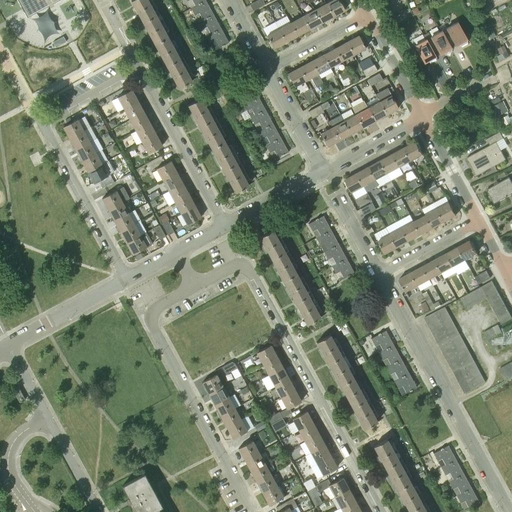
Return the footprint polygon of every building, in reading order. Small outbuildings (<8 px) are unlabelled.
[(17,0),(27,17),(58,0),(17,0)] [(143,22),(156,15),(153,11),(156,9),(150,0),(132,0),(131,1),(143,22)] [(185,0),(191,9),(205,1),(206,1),(205,0),(185,0)] [(257,0),(249,4),(253,11),(265,4),(262,0),(257,0)] [(332,0),(326,4),(333,16),(344,10),(339,0),(332,0)] [(205,1),(191,9),(194,16),(199,13),(203,20),(213,15),(209,7),(209,8),(205,1)] [(314,10),(321,22),(333,16),(326,4),(314,10)] [(302,16),(309,29),(321,22),(314,10),(302,16)] [(156,15),(143,22),(155,45),(168,37),(165,32),(168,31),(161,19),(158,20),(156,15)] [(213,15),(203,20),(198,23),(206,37),(220,29),(221,29),(217,21),(216,22),(213,15)] [(290,23),(297,35),(309,29),(302,16),(290,23)] [(279,29),(285,42),(297,35),(290,23),(279,29)] [(442,34),(445,38),(450,35),(455,44),(458,42),(461,47),(468,43),(457,23),(446,28),(448,31),(442,34)] [(220,29),(206,37),(214,51),(221,47),(222,48),(224,46),(224,45),(228,43),(224,35),(224,36),(220,29)] [(285,42),(279,29),(267,36),(273,48),(285,42)] [(427,42),(435,57),(440,54),(439,52),(443,51),(445,56),(452,52),(445,38),(442,34),(441,31),(431,37),(432,39),(427,42)] [(171,37),(175,44),(181,40),(178,34),(171,37)] [(358,35),(346,42),(353,54),(365,48),(358,35)] [(55,47),(56,47),(66,42),(63,36),(52,42),(55,47)] [(168,37),(155,45),(166,66),(179,59),(177,54),(179,53),(173,41),(170,42),(168,37)] [(437,60),(435,57),(427,42),(425,40),(415,45),(416,48),(411,51),(414,55),(419,52),(424,61),(427,59),(430,64),(437,60)] [(353,54),(346,42),(335,48),(342,61),(353,54)] [(342,61),(335,48),(323,54),(330,67),(342,61)] [(330,67),(323,54),(311,61),(318,73),(330,67)] [(179,59),(166,66),(178,88),(191,80),(189,76),(191,74),(185,63),(182,64),(179,59)] [(318,73),(311,61),(299,67),(306,80),(311,77),(315,86),(323,82),(318,73)] [(365,77),(381,68),(378,62),(362,71),(365,77)] [(306,80),(299,67),(287,74),(294,86),(306,80)] [(370,86),(382,80),(379,74),(367,80),(370,86)] [(330,84),(325,87),(328,93),(333,90),(330,84)] [(375,96),(379,102),(386,114),(398,108),(393,98),(396,96),(391,87),(375,96)] [(123,109),(137,101),(131,90),(117,97),(123,109)] [(250,118),(264,110),(265,110),(261,102),(260,102),(256,95),(252,98),(251,97),(249,99),(242,103),(250,118)] [(199,127),(212,120),(210,115),(213,114),(206,102),(203,103),(201,98),(187,105),(199,127)] [(137,101),(123,109),(129,120),(144,112),(137,101)] [(323,110),(330,106),(328,101),(320,105),(323,110)] [(374,121),(367,108),(363,101),(351,107),(355,115),(362,127),(374,121)] [(509,111),(504,101),(492,107),(497,117),(509,111)] [(367,108),(374,121),(386,114),(379,102),(367,108)] [(311,118),(323,112),(319,105),(308,112),(311,118)] [(258,132),(272,124),(268,116),(264,110),(250,118),(258,132)] [(144,112),(129,120),(135,131),(150,123),(144,112)] [(350,134),(343,121),(340,115),(328,121),(332,128),(338,140),(350,134)] [(362,127),(355,115),(343,121),(350,134),(362,127)] [(69,138),(83,131),(77,119),(63,127),(69,138)] [(212,120),(199,127),(211,149),(224,142),(222,137),(224,135),(218,123),(215,125),(212,120)] [(150,123),(135,131),(142,142),(156,134),(150,123)] [(265,146),(280,138),(276,131),(272,124),(258,132),(265,146)] [(338,140),(332,128),(320,134),(327,146),(338,140)] [(75,149),(89,142),(83,131),(69,138),(75,149)] [(477,175),(506,159),(496,141),(503,137),(500,131),(487,138),(490,145),(467,157),(477,175)] [(111,140),(107,132),(103,135),(107,142),(111,140)] [(156,134),(142,142),(148,153),(162,146),(156,134)] [(280,138),(265,146),(269,153),(273,151),(277,158),(281,156),(284,155),(283,154),(288,152),(284,145),(283,145),(280,138)] [(416,141),(404,148),(411,160),(423,154),(416,141)] [(81,160),(95,153),(89,142),(75,149),(81,160)] [(224,142),(211,149),(223,171),(236,163),(234,159),(236,157),(230,145),(227,147),(224,142)] [(411,160),(404,148),(393,154),(399,167),(411,160)] [(87,172),(101,164),(95,153),(81,160),(87,172)] [(399,167),(393,154),(380,161),(387,173),(399,167)] [(162,180),(176,173),(170,161),(156,169),(162,180)] [(387,173),(380,161),(369,167),(376,180),(387,173)] [(236,163),(223,171),(235,192),(248,185),(245,181),(248,179),(242,167),(239,169),(236,163)] [(101,164),(87,172),(93,183),(107,175),(101,164)] [(376,180),(369,167),(357,173),(364,186),(376,180)] [(182,184),(176,173),(162,180),(168,191),(182,184)] [(364,186),(357,173),(345,180),(352,192),(364,186)] [(511,182),(509,177),(487,190),(494,203),(511,193),(511,182)] [(412,189),(418,186),(415,180),(409,183),(412,189)] [(182,184),(168,191),(174,202),(188,194),(182,184)] [(419,190),(413,193),(417,200),(423,197),(419,190)] [(108,210),(122,202),(116,191),(102,198),(108,210)] [(380,206),(387,202),(382,193),(375,197),(380,206)] [(180,213),(194,206),(188,194),(174,202),(180,213)] [(114,221),(128,213),(122,202),(108,210),(114,221)] [(373,203),(361,209),(364,216),(376,209),(373,203)] [(437,209),(444,222),(456,215),(449,203),(437,209)] [(201,217),(194,206),(180,213),(187,225),(201,217)] [(426,216),(433,228),(444,222),(437,209),(426,216)] [(120,233),(134,225),(128,213),(114,221),(120,233)] [(167,220),(169,220),(165,213),(158,217),(162,223),(167,220)] [(414,222),(421,234),(433,228),(426,216),(414,222)] [(321,236),(330,231),(330,230),(326,223),(322,217),(317,219),(315,220),(315,221),(308,224),(312,231),(317,229),(321,236)] [(167,235),(174,232),(167,220),(162,223),(161,224),(167,235)] [(402,229),(409,241),(421,234),(414,222),(402,229)] [(126,244),(140,236),(134,225),(120,233),(126,244)] [(160,239),(166,236),(159,225),(154,228),(160,239)] [(391,235),(397,247),(409,241),(402,229),(391,235)] [(271,259),(284,252),(282,247),(284,246),(278,234),(275,235),(272,230),(259,237),(271,259)] [(330,231),(321,236),(316,238),(320,245),(324,242),(328,249),(338,245),(338,244),(334,237),(334,238),(330,231)] [(397,247),(391,235),(379,242),(385,254),(397,247)] [(140,236),(126,244),(132,254),(146,247),(140,236)] [(470,240),(458,247),(465,259),(477,253),(470,240)] [(338,245),(328,249),(324,252),(327,259),(332,256),(336,264),(345,259),(346,258),(342,251),(341,251),(338,245)] [(465,259),(458,247),(446,253),(453,265),(465,259)] [(284,252),(271,259),(283,281),(296,274),(294,269),(296,268),(290,256),(287,257),(284,252)] [(453,265),(446,253),(435,260),(441,272),(453,265)] [(345,259),(336,264),(331,266),(335,273),(340,271),(344,278),(347,276),(347,277),(349,275),(353,272),(349,265),(345,259)] [(441,272),(435,260),(423,266),(429,278),(441,272)] [(429,278),(423,266),(411,272),(418,285),(429,278)] [(486,270),(475,277),(479,284),(490,278),(486,270)] [(418,285),(411,272),(399,279),(406,291),(418,285)] [(296,274),(283,281),(295,303),(308,296),(305,291),(308,289),(302,277),(299,279),(296,274)] [(482,287),(485,292),(495,287),(492,281),(482,287)] [(476,290),(482,300),(487,297),(485,292),(482,287),(476,290)] [(495,287),(485,292),(487,297),(498,292),(495,287)] [(471,293),(476,303),(482,300),(476,290),(471,293)] [(490,303),(501,297),(498,292),(487,297),(490,303)] [(476,303),(471,293),(465,296),(471,306),(476,303)] [(434,304),(429,294),(424,297),(432,310),(441,305),(439,301),(434,304)] [(308,296),(295,303),(306,324),(320,317),(317,313),(320,311),(314,299),(311,301),(308,296)] [(471,306),(465,296),(460,299),(466,309),(471,306)] [(501,297),(490,303),(493,308),(504,303),(501,297)] [(426,302),(419,306),(422,313),(430,309),(426,302)] [(504,303),(493,308),(496,313),(507,308),(504,303)] [(445,307),(435,312),(438,317),(448,312),(445,307)] [(507,308),(496,313),(499,319),(509,313),(507,308)] [(438,317),(435,312),(424,318),(427,323),(438,317)] [(448,312),(438,317),(441,323),(450,318),(448,312)] [(511,317),(509,313),(499,319),(502,324),(511,318),(511,317)] [(427,323),(430,328),(441,323),(438,317),(427,323)] [(450,318),(441,323),(443,328),(453,323),(450,318)] [(443,328),(441,323),(430,328),(433,334),(443,328)] [(453,323),(443,328),(446,334),(456,328),(453,323)] [(498,325),(493,328),(498,336),(501,335),(503,334),(498,325)] [(446,334),(443,328),(433,334),(436,339),(446,334)] [(456,328),(446,334),(449,339),(459,334),(456,328)] [(489,330),(493,339),(498,336),(493,328),(489,330)] [(488,342),(493,339),(489,330),(484,333),(488,342)] [(379,353),(393,345),(389,337),(389,338),(385,331),(380,333),(378,334),(378,335),(371,338),(375,346),(379,343),(383,350),(379,353)] [(503,334),(501,335),(506,345),(511,342),(506,333),(503,334)] [(449,339),(446,334),(436,339),(439,345),(449,339)] [(459,334),(449,339),(452,344),(462,339),(459,334)] [(328,363),(341,356),(338,351),(341,350),(335,338),(332,340),(329,335),(316,342),(328,363)] [(493,339),(499,349),(503,346),(498,336),(493,339)] [(452,344),(449,339),(439,345),(441,350),(452,344)] [(462,339),(452,344),(455,350),(465,344),(462,339)] [(493,339),(488,342),(494,352),(499,349),(493,339)] [(441,350),(444,355),(455,350),(452,344),(441,350)] [(465,344),(455,350),(458,355),(468,350),(465,344)] [(256,353),(263,364),(276,357),(270,345),(256,353)] [(393,345),(379,353),(383,360),(387,357),(391,364),(400,359),(401,359),(397,351),(396,352),(393,345)] [(300,354),(296,346),(290,349),(294,357),(300,354)] [(458,355),(455,350),(444,355),(447,361),(458,355)] [(468,350),(458,355),(461,360),(471,355),(468,350)] [(461,361),(461,360),(458,355),(447,361),(450,366),(461,361)] [(471,355),(461,360),(461,361),(463,366),(473,360),(471,355)] [(341,356),(328,363),(340,385),(353,378),(350,373),(353,372),(347,360),(344,361),(341,356)] [(276,357),(263,364),(269,375),(282,368),(276,357)] [(400,359),(391,364),(387,367),(390,374),(395,371),(398,378),(408,373),(409,373),(405,365),(404,365),(400,359)] [(463,366),(464,366),(466,371),(476,366),(473,360),(463,366)] [(226,373),(237,367),(235,363),(232,361),(222,366),(226,373)] [(464,366),(463,366),(461,361),(450,366),(453,372),(464,366)] [(466,371),(464,366),(453,372),(456,377),(466,371)] [(466,371),(469,376),(479,371),(476,366),(466,371)] [(510,377),(504,367),(499,370),(505,380),(510,377)] [(282,368),(269,375),(275,386),(288,379),(282,368)] [(252,381),(262,375),(259,370),(250,376),(252,381)] [(469,376),(466,371),(456,377),(459,382),(469,377),(469,376)] [(469,376),(469,377),(472,382),(482,376),(479,371),(469,376)] [(408,373),(398,378),(399,378),(394,381),(398,388),(402,385),(406,392),(409,391),(410,391),(413,390),(412,389),(416,387),(412,379),(411,380),(408,373)] [(202,382),(208,394),(222,386),(216,375),(202,382)] [(472,382),(475,387),(485,382),(482,376),(472,382)] [(472,382),(469,377),(459,382),(462,388),(472,382)] [(353,378),(340,385),(352,407),(365,400),(362,395),(365,393),(359,381),(356,383),(353,378)] [(288,379),(275,386),(280,397),(294,390),(288,379)] [(475,387),(472,382),(462,388),(465,393),(475,387)] [(222,386),(208,394),(214,405),(228,397),(222,386)] [(13,390),(12,390),(18,402),(19,402),(20,402),(21,402),(22,401),(23,400),(24,400),(25,399),(18,387),(17,387),(16,387),(15,388),(14,389),(13,389),(13,390)] [(294,390),(280,397),(287,408),(300,401),(294,390)] [(228,397),(214,405),(220,416),(234,408),(228,397)] [(365,400),(352,407),(364,429),(377,422),(374,417),(377,415),(371,403),(368,405),(365,400)] [(234,408),(220,416),(226,427),(240,419),(234,408)] [(279,411),(267,418),(271,424),(282,417),(279,411)] [(298,430),(312,423),(306,411),(292,419),(298,430)] [(286,425),(282,418),(271,424),(275,432),(286,425)] [(240,419),(226,427),(232,438),(246,431),(240,419)] [(257,431),(265,426),(262,421),(254,425),(257,431)] [(304,442),(318,434),(312,423),(298,430),(304,442)] [(311,453),(324,445),(318,434),(304,442),(311,453)] [(385,468),(398,461),(395,456),(398,454),(392,442),(389,444),(386,439),(373,446),(385,468)] [(238,448),(244,460),(258,452),(252,441),(238,448)] [(317,464),(330,456),(324,445),(311,453),(317,464)] [(442,458),(445,465),(455,459),(456,459),(452,452),(451,452),(447,445),(443,448),(442,447),(439,449),(440,449),(433,453),(437,460),(442,458)] [(258,452),(244,460),(250,471),(264,463),(258,452)] [(330,456),(317,464),(323,475),(336,467),(330,456)] [(455,459),(445,465),(441,467),(445,474),(449,472),(453,479),(463,473),(459,466),(455,459)] [(397,490),(410,483),(407,478),(410,476),(404,464),(401,466),(398,461),(385,468),(397,490)] [(264,463),(250,471),(256,482),(270,474),(264,463)] [(136,511),(148,511),(157,507),(161,505),(144,473),(122,485),(130,499),(128,500),(130,505),(132,504),(136,511)] [(463,473),(453,479),(449,481),(453,488),(457,486),(461,493),(470,487),(470,488),(471,487),(467,480),(466,480),(463,473)] [(270,474),(256,482),(262,493),(276,485),(270,474)] [(334,497),(348,489),(342,478),(331,484),(328,479),(316,485),(319,492),(329,486),(334,497)] [(409,511),(422,504),(419,499),(422,498),(415,486),(413,487),(410,483),(397,490),(409,511)] [(276,485),(262,493),(268,504),(282,496),(276,485)] [(474,494),(470,488),(470,487),(461,493),(456,495),(460,503),(465,500),(469,507),(471,506),(472,506),(474,505),(479,502),(475,494),(474,494)] [(340,508),(354,500),(348,489),(334,497),(340,508)] [(290,511),(289,509),(297,505),(293,498),(275,507),(277,511),(290,511)] [(342,511),(358,511),(360,511),(354,500),(340,508),(342,511)]
